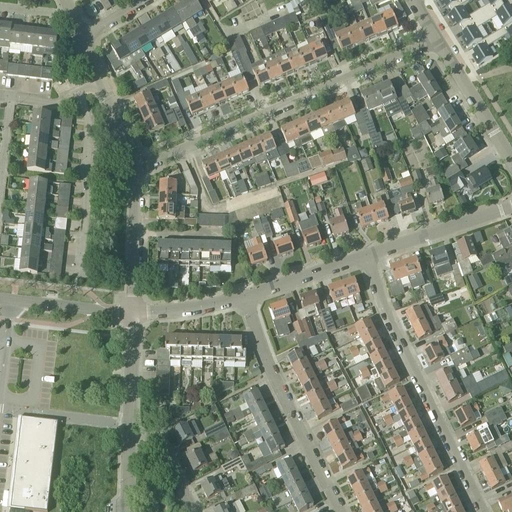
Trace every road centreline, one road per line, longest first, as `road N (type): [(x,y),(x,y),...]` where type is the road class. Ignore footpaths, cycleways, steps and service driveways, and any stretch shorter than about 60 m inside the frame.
road 1 (residential): [(136,168),(435,39)]
road 2 (residential): [(483,511),(365,262)]
road 3 (residential): [(336,511),(258,347),(247,298)]
road 4 (residential): [(76,272),(88,115),(80,90)]
road 5 (residential): [(511,176),(435,39)]
road 6 (residential): [(365,262),(511,212)]
road 7 (residential): [(136,312),(136,168)]
road 8 (residential): [(136,312),(0,300)]
road 9 (residential): [(129,441),(136,312)]
road 10 (residential): [(247,298),(365,262)]
